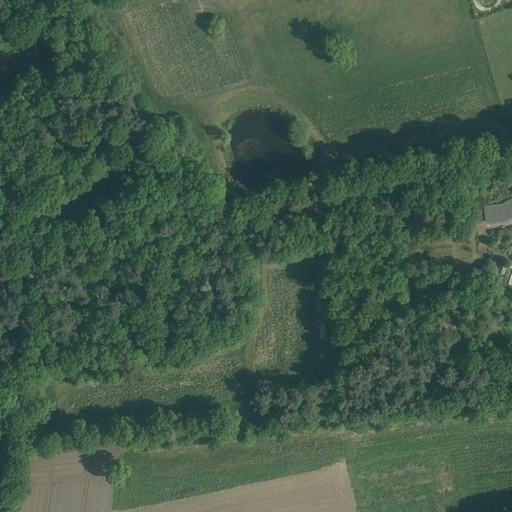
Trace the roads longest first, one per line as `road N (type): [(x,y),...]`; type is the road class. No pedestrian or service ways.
road 1 (track): [(511,398),(13,451),(2,459),(0,484)]
road 2 (track): [(71,6),(22,328)]
road 3 (track): [(22,328),(2,459)]
